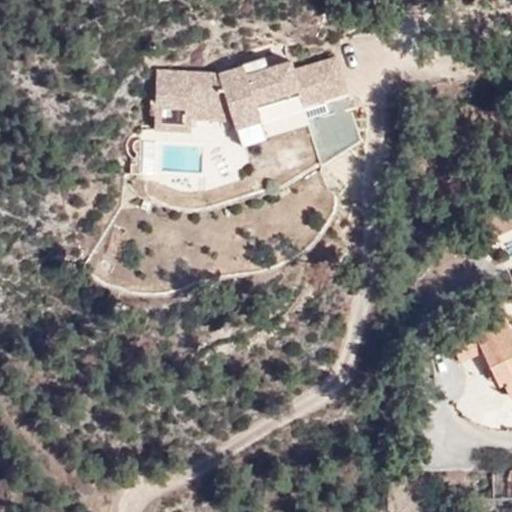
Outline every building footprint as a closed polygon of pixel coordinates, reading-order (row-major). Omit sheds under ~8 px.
[(233,94),(253,88),(250,77),(230,83),(233,94)] [(288,122),(327,110),(329,109),(320,78),(278,91),(275,82),(253,88),(233,94),(230,83),(201,92),(141,89),(139,123),(177,125),(176,137),(215,139),(220,153),(247,145),(241,126),(285,113),(288,122)] [(137,147),(176,149),(176,137),(177,125),(139,123),(137,147)] [(247,145),(220,153),(223,164),(250,156),(247,145)] [(466,228),(477,252),(498,242),(488,218),(466,228)] [(468,369),(492,420),(511,410),(511,323),(508,325),(511,332),(511,337),(505,341),(511,354),(511,362),(504,367),(488,336),(437,363),(446,380),(468,369)] [(480,439),(511,438),(511,410),(492,420),(462,435),(480,439)]
